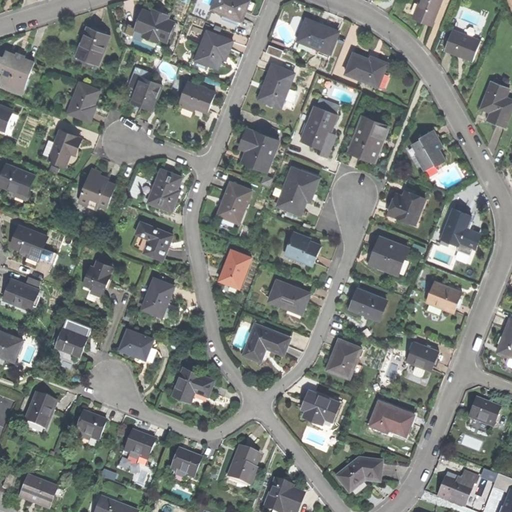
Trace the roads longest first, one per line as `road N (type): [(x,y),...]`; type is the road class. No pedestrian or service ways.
road 1 (residential): [(331,0),(383,20),(423,59),(497,186),(507,246),(461,367)]
road 2 (residential): [(258,405),(221,360),(189,230),(207,167)]
road 3 (residential): [(258,405),(306,361),(353,239),(353,197)]
road 4 (residential): [(207,167),(273,0)]
road 5 (residential): [(111,379),(123,403),(203,434),(217,434),(258,405)]
road 6 (residential): [(461,367),(409,489),(385,511)]
road 7 (residential): [(344,511),(258,405)]
